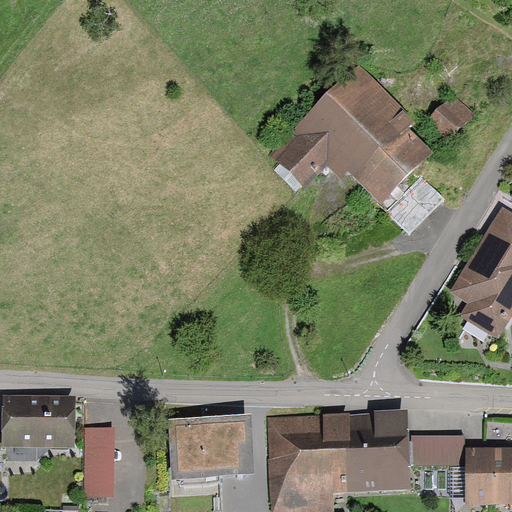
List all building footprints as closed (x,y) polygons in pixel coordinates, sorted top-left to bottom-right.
[(416,123),(359,65),(269,154),(304,189),(327,166),(340,179),(348,171),(381,204),(433,152),(410,128),(416,123)] [(453,93),(430,118),(452,140),(476,114),(453,93)] [(511,213),(502,207),(450,292),(468,303),(460,316),(499,339),(511,316),(511,213)] [(75,396),(2,396),(1,447),(75,448),(75,396)] [(407,410),(267,417),(271,511),(318,511),(332,511),(331,493),(411,489),(407,410)] [(251,414),(167,419),(171,479),(255,474),(251,414)] [(115,428),(85,428),(84,497),(114,497),(115,428)] [(465,436),(412,437),(413,466),(466,465),(465,448),(465,436)] [(511,447),(465,448),(466,465),(466,504),(511,504),(511,447)]
